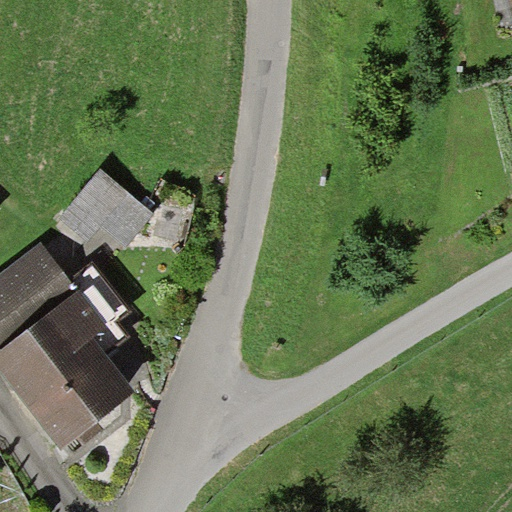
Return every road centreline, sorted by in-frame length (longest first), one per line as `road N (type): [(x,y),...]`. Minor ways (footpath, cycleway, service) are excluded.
road 1 (residential): [(254,0),(251,157),(230,285),(190,430)]
road 2 (residential): [(190,430),(303,396),(511,268)]
